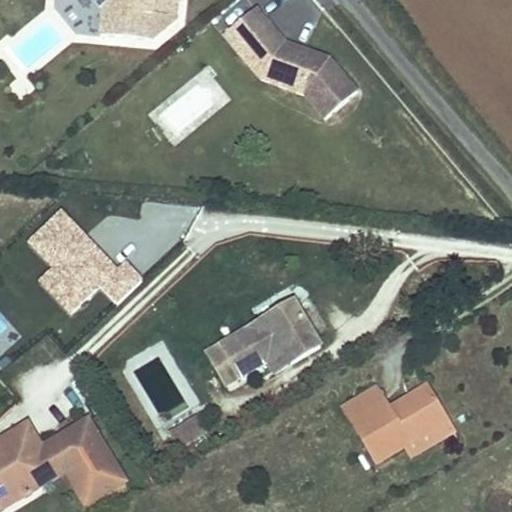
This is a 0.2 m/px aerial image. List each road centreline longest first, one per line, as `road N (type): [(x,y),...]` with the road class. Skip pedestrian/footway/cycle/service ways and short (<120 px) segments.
road 1 (unknown): [(427,252),(218,235),(25,409)]
road 2 (unclassified): [(511,188),(353,0)]
